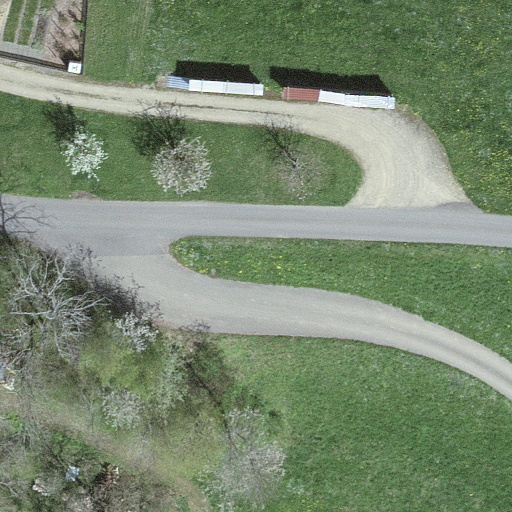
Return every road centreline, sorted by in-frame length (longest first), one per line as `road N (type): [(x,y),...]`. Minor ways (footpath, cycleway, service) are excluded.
road 1 (unclassified): [(511,225),(0,211)]
road 2 (track): [(0,75),(32,89),(339,127),(394,152),(445,219)]
